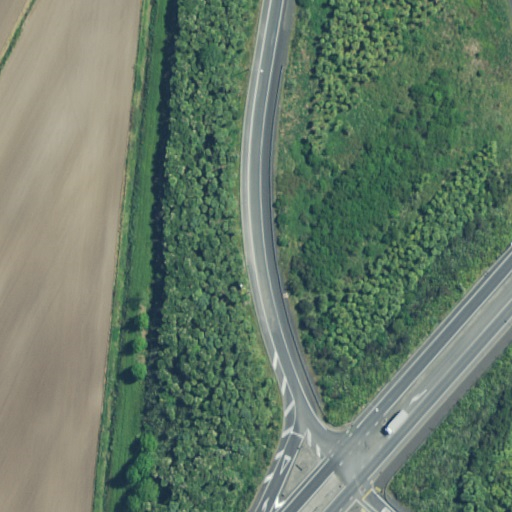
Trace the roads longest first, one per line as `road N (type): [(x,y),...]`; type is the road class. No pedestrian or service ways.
road 1 (motorway): [(303,403),(272,316),(255,204),(276,0)]
road 2 (primary): [(340,454),(511,259)]
road 3 (primary): [(511,300),(358,480)]
